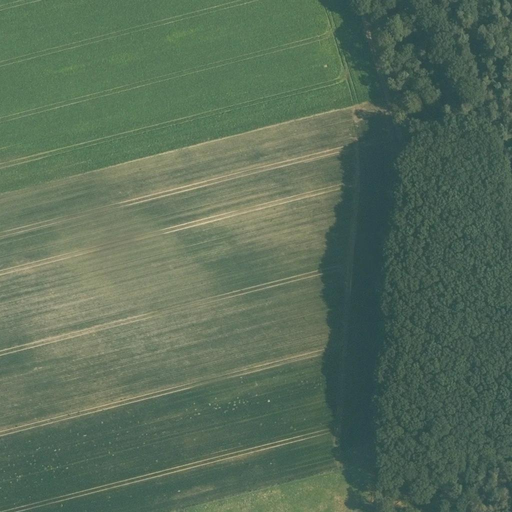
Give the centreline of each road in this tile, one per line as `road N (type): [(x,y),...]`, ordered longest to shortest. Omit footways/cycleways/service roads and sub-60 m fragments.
road 1 (track): [(402,148),(376,511)]
road 2 (track): [(357,0),(402,148)]
